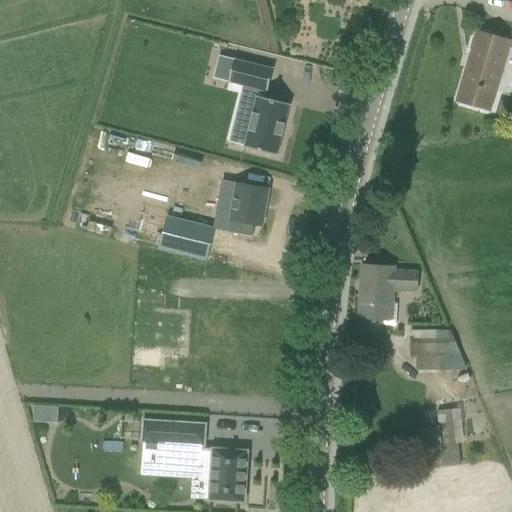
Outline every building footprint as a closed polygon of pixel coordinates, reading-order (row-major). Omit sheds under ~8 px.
[(491,112),(511,43),(478,33),(457,102),(491,112)] [(229,83),(235,60),(220,56),(214,79),(229,83)] [(254,150),(287,158),(300,108),(274,101),(276,94),(277,95),(283,72),(244,62),(238,85),(259,90),(255,107),(264,110),(254,150)] [(251,218),(262,221),(272,184),(241,177),(232,212),(220,209),(217,222),(248,230),(251,218)] [(160,248),(206,260),(214,230),(168,218),(160,248)] [(396,267),(363,266),(360,320),(361,320),(360,333),(383,334),(383,326),(396,327),(397,305),(394,305),(396,267)] [(418,369),(444,369),(444,330),(411,330),(411,355),(418,355),(418,369)] [(58,424),(59,407),(34,406),(33,423),(58,424)] [(455,408),(438,410),(441,441),(443,441),(446,465),(461,464),(455,408)] [(249,451),(206,448),(208,424),(143,420),(141,444),(164,445),(163,472),(209,475),(208,500),(208,503),(246,505),(249,451)]
